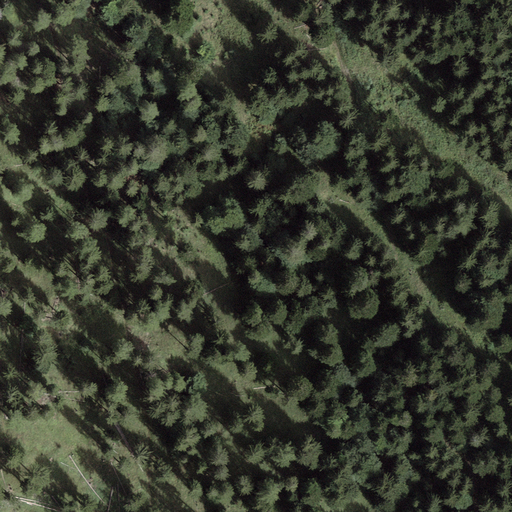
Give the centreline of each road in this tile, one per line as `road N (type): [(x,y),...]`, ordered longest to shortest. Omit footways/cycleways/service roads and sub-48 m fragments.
road 1 (track): [(476,511),(452,398),(324,0)]
road 2 (track): [(37,0),(54,23),(85,147),(88,194),(105,222),(151,433),(151,511)]
